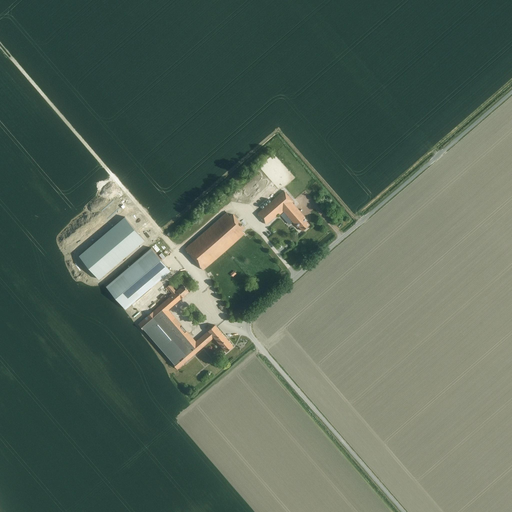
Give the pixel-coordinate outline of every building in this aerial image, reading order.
[(293,201),(284,191),(258,213),(267,224),(277,215),(279,216),(285,212),(287,214),(289,216),(298,227),(299,226),(303,231),(310,225),(304,218),(305,217),(292,202),(293,201)] [(231,217),(227,212),(186,248),(204,269),(245,233),(241,228),(244,226),(234,214),(231,217)] [(124,217),(78,256),(99,281),(145,241),(124,217)] [(151,248),(107,286),(126,309),(171,271),(151,248)] [(176,291),(170,284),(165,288),(168,291),(170,290),(172,293),(169,295),(170,297),(139,324),(145,330),(173,361),(172,362),(178,369),(215,337),(223,347),(216,353),(219,356),(226,350),(227,352),(234,346),(215,325),(209,331),(208,330),(194,343),(166,312),(189,292),(183,285),(176,291)]
